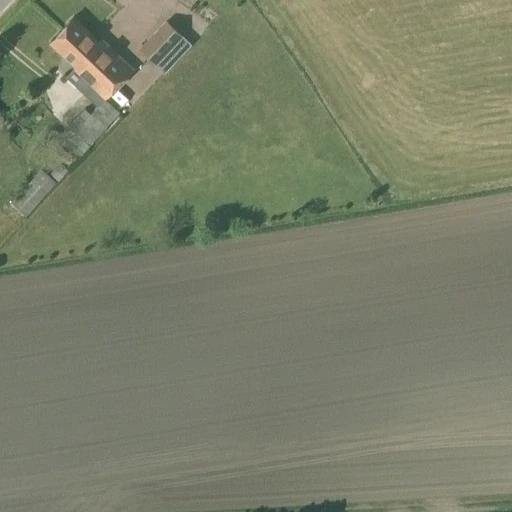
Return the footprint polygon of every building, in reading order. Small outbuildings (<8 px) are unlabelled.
[(94,89),(104,99),(132,69),(100,40),(98,42),(72,17),(60,30),(108,74),(94,89)] [(139,50),(155,65),(181,37),(165,21),(139,50)] [(108,74),(60,30),(48,42),(74,67),(65,76),(97,106),(90,114),(84,109),(68,126),(58,135),(80,156),(89,147),(119,114),(104,99),(94,89),(108,74)] [(181,37),(155,65),(163,73),(190,45),(181,37)] [(10,203),(25,217),(42,199),(56,183),(49,177),(40,169),(27,185),(10,203)]
